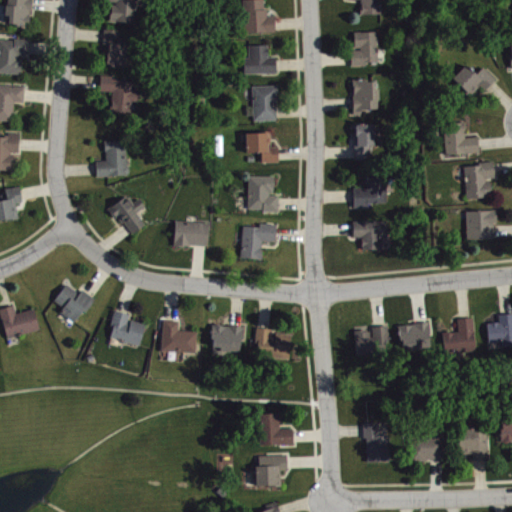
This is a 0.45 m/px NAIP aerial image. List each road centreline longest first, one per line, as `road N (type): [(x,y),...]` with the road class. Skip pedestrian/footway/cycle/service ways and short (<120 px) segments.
road 1 (residential): [(309,0),(312,224),(337,501)]
road 2 (residential): [(70,227),(120,272),(183,285),(316,292),(511,276)]
road 3 (residential): [(70,227),(54,165),(68,0)]
road 4 (residential): [(337,501),(511,498)]
